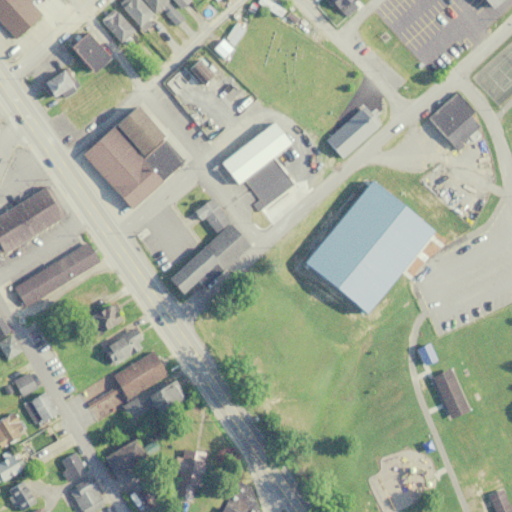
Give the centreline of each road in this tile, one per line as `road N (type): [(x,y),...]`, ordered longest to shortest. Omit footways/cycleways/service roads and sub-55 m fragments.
road 1 (secondary): [(296,511),(0,79)]
road 2 (residential): [(176,330),(511,25)]
road 3 (residential): [(77,12),(271,244)]
road 4 (residential): [(0,298),(123,511)]
road 5 (residential): [(408,119),(300,0)]
road 6 (residential): [(1,81),(90,0)]
